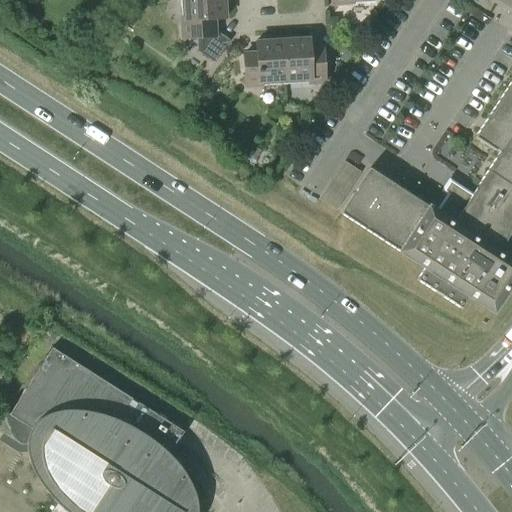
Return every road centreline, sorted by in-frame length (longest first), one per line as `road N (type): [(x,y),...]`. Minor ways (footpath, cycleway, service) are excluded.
road 1 (secondary): [(462,419),(248,243),(0,82)]
road 2 (secondary): [(0,139),(219,281),(424,454)]
road 3 (residential): [(322,0),(323,20),(246,24),(245,0)]
